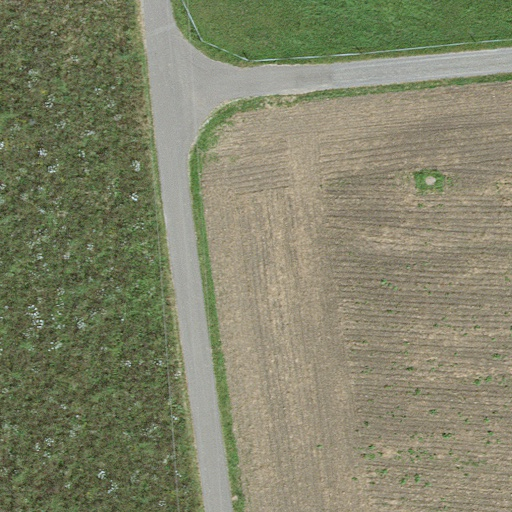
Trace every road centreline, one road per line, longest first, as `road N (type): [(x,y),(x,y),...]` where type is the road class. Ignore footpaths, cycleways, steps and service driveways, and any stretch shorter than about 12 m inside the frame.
road 1 (track): [(156,0),(158,88),(230,511)]
road 2 (track): [(511,53),(158,88)]
